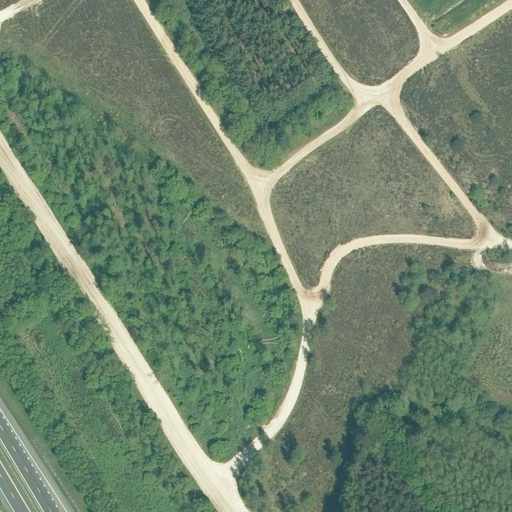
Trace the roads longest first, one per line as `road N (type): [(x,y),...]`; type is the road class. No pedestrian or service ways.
road 1 (track): [(138,0),(249,175),(308,316),(282,416),(211,484)]
road 2 (track): [(234,511),(0,148)]
road 3 (track): [(293,0),(367,104),(257,190)]
road 4 (track): [(306,308),(333,258),(360,243),(511,247)]
road 5 (track): [(381,93),(480,221),(486,245)]
road 6 (track): [(367,104),(511,3)]
